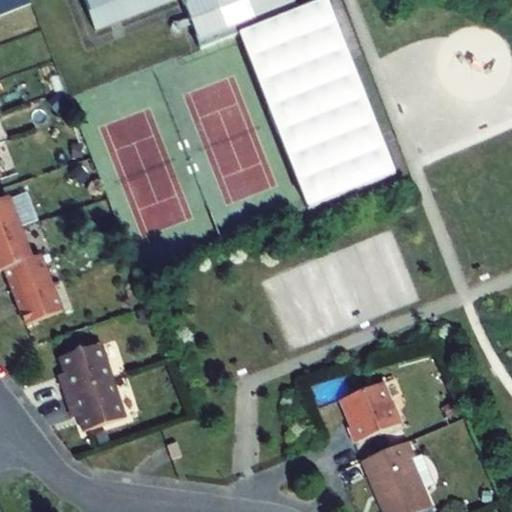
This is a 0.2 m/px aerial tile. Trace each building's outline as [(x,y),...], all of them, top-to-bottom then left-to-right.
[(19,10),(14,0),(0,0),(6,15),(19,10)] [(14,0),(19,10),(31,5),(29,0),(14,0)] [(82,0),(95,32),(176,0),(180,0),(201,50),(241,35),(306,209),(394,175),(335,25),(326,1),(325,1),(298,12),(293,0),(82,0)] [(82,185),(89,177),(79,168),(72,176),(82,185)] [(0,237),(20,230),(8,199),(0,201),(0,237)] [(0,272),(5,271),(32,260),(20,230),(0,237),(0,272)] [(32,260),(5,271),(15,299),(51,285),(41,257),(32,260)] [(15,299),(26,327),(54,316),(62,313),(51,285),(15,299)] [(137,313),(141,325),(151,322),(147,310),(137,313)] [(60,383),(65,398),(113,382),(101,345),(59,359),(64,375),(66,381),(60,383)] [(60,383),(66,381),(64,375),(58,377),(60,383)] [(113,382),(65,398),(69,413),(76,411),(78,417),(83,433),(125,419),(113,382)] [(354,444),(402,424),(392,401),(390,402),(382,384),(340,402),(347,420),(350,421),(353,427),(348,429),(354,444)] [(78,417),(76,411),(69,413),(71,419),(78,417)] [(407,443),(361,462),(382,511),(423,511),(426,511),(431,509),(411,460),(414,459),(407,443)] [(167,447),(171,460),(181,457),(176,444),(167,447)] [(482,503),(491,504),(492,492),(483,491),(482,503)]
